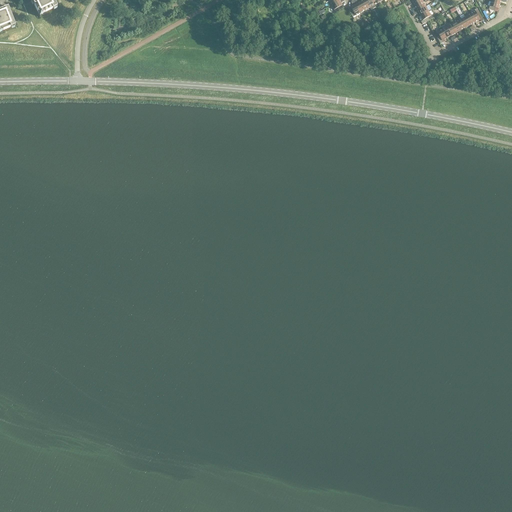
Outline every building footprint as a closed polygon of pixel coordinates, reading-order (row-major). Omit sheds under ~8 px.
[(57,7),(53,0),(31,0),(34,5),(38,12),(37,15),(40,16),(39,17),(40,18),(41,14),(44,15),(45,12),(52,9),(57,7)] [(340,0),(340,1),(332,5),(336,13),(340,10),(344,8),(343,5),(341,2),(343,1),(342,0),(340,0)] [(361,13),(353,0),(352,1),(354,6),(348,9),(353,17),(361,13)] [(358,4),(355,0),(354,0),(353,0),(361,13),(365,10),(361,2),(358,4)] [(370,8),(365,0),(363,0),(363,1),(361,2),(365,10),(370,8)] [(365,0),(370,8),(371,10),(376,7),(375,5),(371,0),(365,0)] [(501,4),(491,1),(489,9),(487,9),(495,11),(495,8),(499,9),(501,4)] [(426,6),(423,2),(415,6),(417,9),(412,12),(413,14),(426,6)] [(429,11),(426,6),(413,14),(414,15),(419,13),(420,16),(429,11)] [(15,26),(8,7),(0,10),(0,32),(1,33),(3,30),(10,27),(10,28),(15,26)] [(475,12),(471,14),(475,23),(480,20),(481,22),(484,20),(477,8),(474,10),(475,12)] [(431,16),(429,11),(420,16),(423,21),(421,22),(423,24),(434,18),(433,15),(431,16)] [(475,23),(471,14),(466,17),(471,25),(475,23)] [(471,25),(466,17),(461,19),(466,28),(471,25)] [(466,28),(461,19),(457,22),(464,35),(466,34),(463,29),(466,28)] [(464,35),(457,22),(452,25),(457,33),(459,31),(462,36),(464,35)] [(457,33),(452,25),(447,27),(452,36),(457,33)] [(452,36),(447,27),(442,30),(447,38),(452,36)] [(447,38),(442,30),(438,33),(439,36),(437,37),(441,44),(443,43),(442,41),(447,38)]
